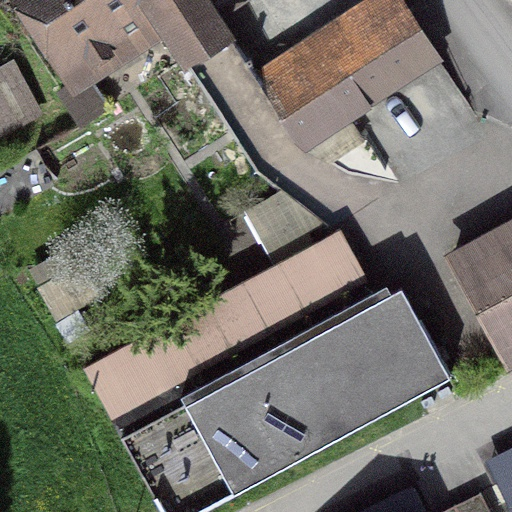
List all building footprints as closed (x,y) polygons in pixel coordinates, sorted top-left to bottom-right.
[(183,0),(19,0),(66,74),(183,0)] [(432,58),(395,0),(369,0),(260,68),(303,138),(432,58)] [(0,127),(43,106),(15,51),(0,57),(0,127)] [(511,228),(462,255),(511,349),(511,228)] [(133,421),(377,294),(344,231),(100,359),(133,421)] [(377,294),(133,421),(180,511),(204,511),(455,381),(402,281),(377,294)]
